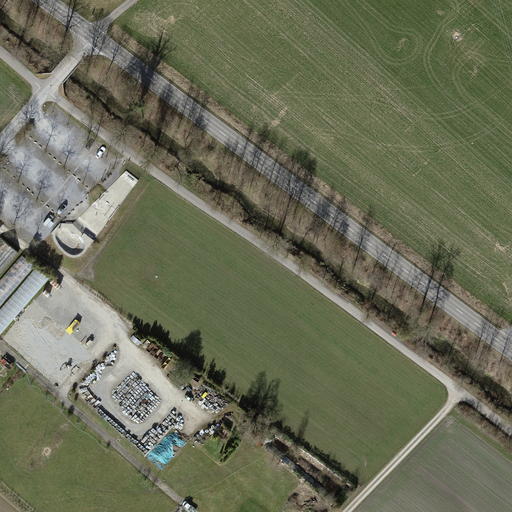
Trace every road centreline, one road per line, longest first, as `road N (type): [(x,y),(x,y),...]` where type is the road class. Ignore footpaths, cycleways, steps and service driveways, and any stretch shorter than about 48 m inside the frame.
road 1 (track): [(511,430),(0,54)]
road 2 (tertiary): [(45,0),(511,347)]
road 3 (track): [(192,511),(0,341)]
road 4 (track): [(0,229),(111,314),(112,326),(63,397)]
road 5 (track): [(0,142),(133,0)]
road 6 (track): [(346,511),(460,390)]
